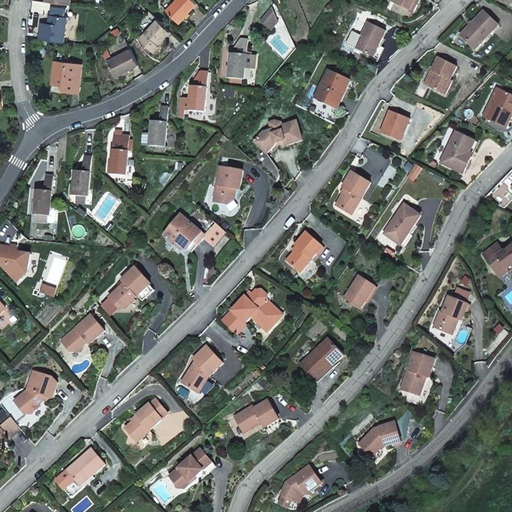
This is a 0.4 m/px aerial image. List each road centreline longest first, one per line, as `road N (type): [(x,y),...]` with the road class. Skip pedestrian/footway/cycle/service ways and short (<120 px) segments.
road 1 (residential): [(459,0),(376,85),(270,235),(0,498)]
road 2 (residential): [(241,511),(241,497),(379,355),(491,173),(511,153)]
road 3 (residential): [(35,134),(112,107),(166,72),(234,0)]
road 4 (residential): [(511,350),(426,458),(340,511)]
road 5 (residential): [(35,134),(15,36),(23,0)]
